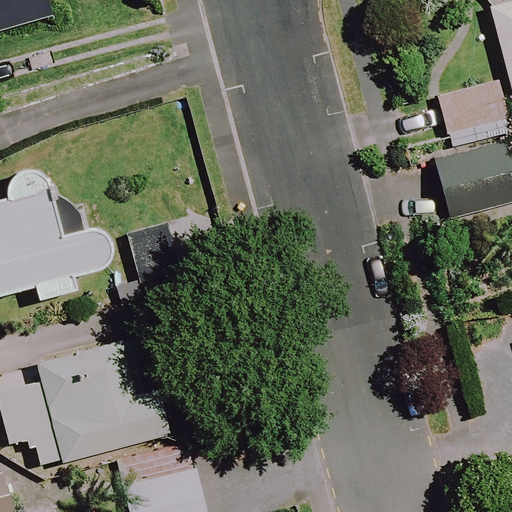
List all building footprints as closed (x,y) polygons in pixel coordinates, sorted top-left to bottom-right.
[(0,0),(0,32),(51,19),(45,0),(0,0)] [(511,99),(511,3),(486,10),(509,100),(511,99)] [(438,98),(451,151),(508,136),(494,84),(438,98)] [(511,209),(511,138),(429,160),(446,227),(511,209)] [(115,222),(70,236),(67,225),(72,224),(64,200),(59,202),(53,184),(0,201),(0,306),(5,305),(1,290),(45,276),(50,291),(86,279),(83,268),(126,254),(115,222)] [(49,444),(52,458),(160,433),(137,334),(47,356),(52,376),(4,387),(16,440),(42,434),(44,445),(49,444)] [(213,511),(200,461),(127,480),(134,511),(213,511)] [(0,511),(61,511),(56,487),(16,497),(9,473),(0,474),(0,511)]
